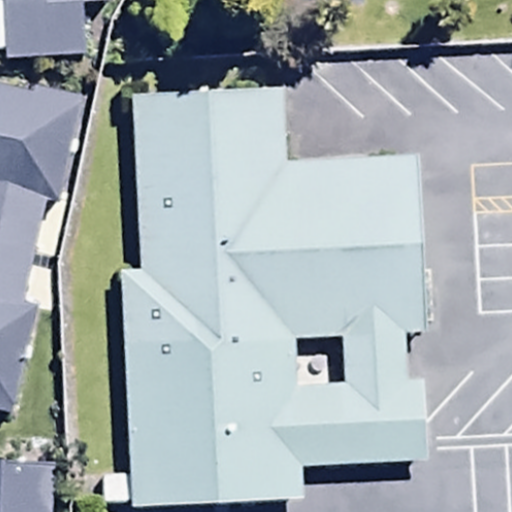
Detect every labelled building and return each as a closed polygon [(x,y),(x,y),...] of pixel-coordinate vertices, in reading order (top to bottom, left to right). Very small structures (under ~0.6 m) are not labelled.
[(0,0),(0,66),(4,66),(4,75),(83,70),(79,18),(112,15),(110,0),(0,0)] [(358,17),(357,0),(251,0),(252,21),(358,17)] [(19,103),(0,98),(0,429),(9,432),(37,316),(13,310),(37,208),(52,211),(77,108),(21,94),(19,103)] [(314,109),(156,112),(163,511),(321,511),(321,482),(448,480),(443,171),(315,173),(314,109)] [(0,511),(53,511),(57,461),(0,457),(0,511)]
